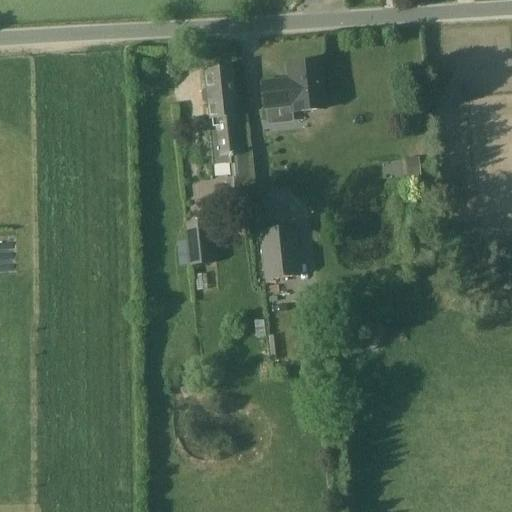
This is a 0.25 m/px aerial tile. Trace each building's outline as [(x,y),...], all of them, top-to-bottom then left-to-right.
[(280,80),(261,82),(264,108),(290,106),(291,112),(324,109),(319,62),(286,65),(288,82),(280,82),(280,80)] [(223,156),(233,155),(239,154),(238,148),(235,115),(233,116),(232,104),(233,103),(230,69),(205,72),(207,90),(203,90),(201,93),(202,101),(205,103),(208,103),(210,119),(218,118),(219,127),(202,129),(205,164),(210,167),(224,165),(223,156)] [(239,154),(233,155),(235,178),(226,179),(227,191),(250,188),(246,147),(238,148),(239,154)] [(178,224),(183,267),(207,264),(203,221),(178,224)] [(260,231),(265,280),(298,276),(293,228),(260,231)]
